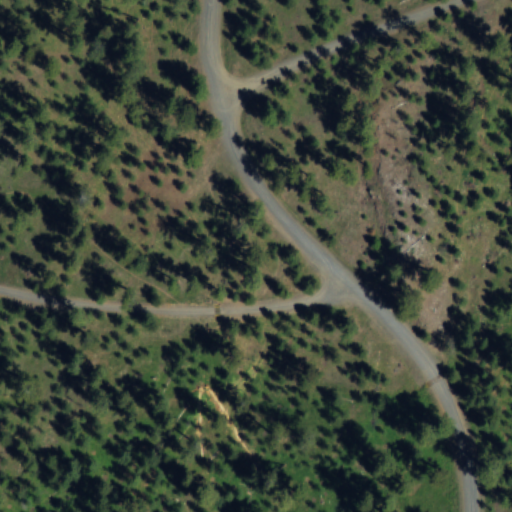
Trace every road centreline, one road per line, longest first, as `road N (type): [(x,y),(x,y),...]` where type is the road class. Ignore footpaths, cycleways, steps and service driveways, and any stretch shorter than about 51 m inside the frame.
road 1 (residential): [(463,511),(446,422),(407,354),(277,214),(241,159),(217,95),(212,0)]
road 2 (track): [(352,293),(153,314),(0,293)]
road 3 (track): [(217,95),(465,0)]
